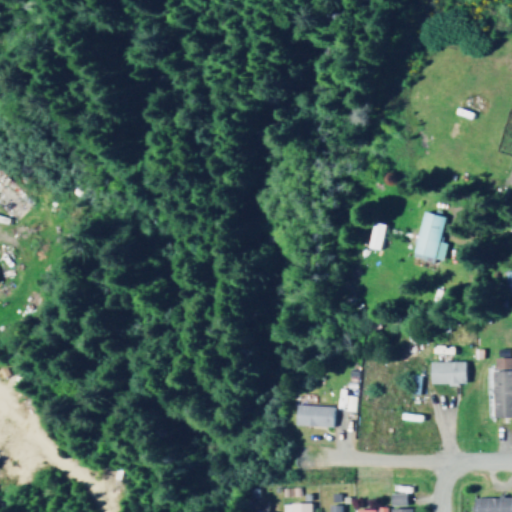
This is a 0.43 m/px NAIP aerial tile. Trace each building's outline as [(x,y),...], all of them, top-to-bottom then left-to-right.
[(409,257),(422,260),(423,256),(439,260),(443,242),(436,240),(442,215),(420,210),(409,257)] [(364,246),(376,248),(380,223),(368,221),(364,246)] [(511,269),(501,270),(502,292),(511,291),(511,269)] [(511,416),(510,356),(489,357),(490,416),(511,416)] [(461,360),(426,361),(427,383),(461,382),(461,360)] [(417,393),(417,374),(406,374),(406,392),(417,393)] [(292,424),(329,426),(330,406),(293,404),(292,424)] [(326,511),(337,511),(337,493),(326,493),(326,511)] [(403,493),(387,493),(387,511),(407,511),(407,507),(403,507),(403,493)] [(470,511),(510,511),(510,496),(470,497),(470,511)] [(307,511),(308,502),(280,502),(280,511),(307,511)] [(263,511),(264,504),(257,503),(256,510),(250,510),(250,511),(263,511)]
